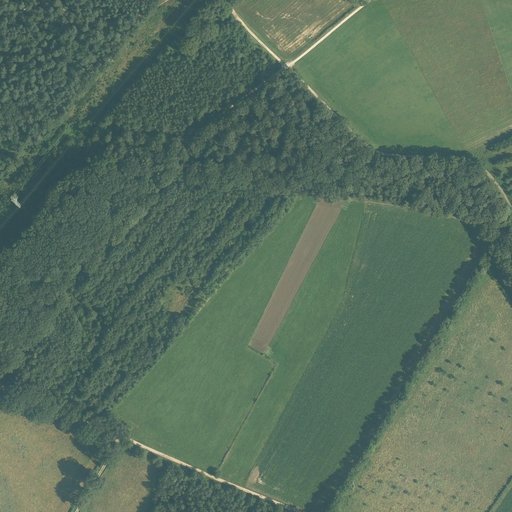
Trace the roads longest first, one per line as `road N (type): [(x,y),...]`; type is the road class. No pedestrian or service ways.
road 1 (track): [(0,384),(296,511)]
road 2 (track): [(511,208),(476,161),(369,147),(286,65)]
